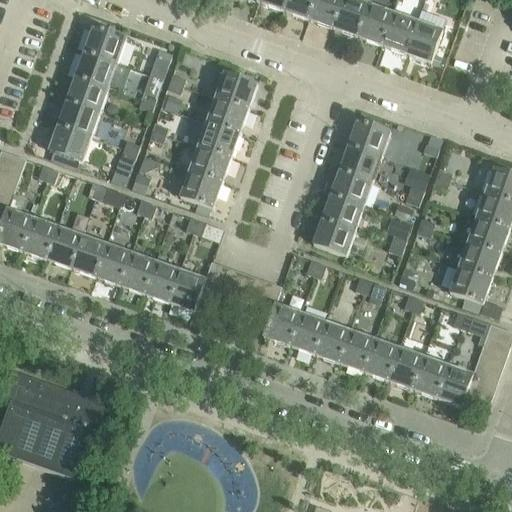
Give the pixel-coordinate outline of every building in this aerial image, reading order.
[(289,0),(262,0),(260,7),(284,16),(289,0)] [(317,0),(289,0),(284,16),(308,25),(317,0)] [(345,0),(344,0),(317,0),(308,25),(334,34),(345,0)] [(370,9),(345,0),(334,34),(358,42),(370,9)] [(394,18),(370,9),(358,42),(382,51),(394,18)] [(419,26),(394,18),(382,51),(407,60),(419,26)] [(444,35),(419,26),(407,60),(432,69),(444,35)] [(95,31),(86,57),(119,69),(128,44),(95,31)] [(171,67),(174,60),(160,55),(158,62),(171,67)] [(86,57),(77,81),(110,93),(119,69),(86,57)] [(226,78),(216,104),(250,116),(259,90),(226,78)] [(187,85),(174,80),(171,88),(184,92),(187,85)] [(77,81),(68,106),(102,118),(110,93),(77,81)] [(184,92),(171,88),(168,95),(182,100),(184,92)] [(145,97),(143,105),(156,109),(159,102),(145,97)] [(167,99),(163,112),(176,116),(180,104),(167,99)] [(250,116),(216,104),(208,128),(241,140),(250,116)] [(156,109),(143,105),(140,112),(153,117),(156,109)] [(68,106),(60,131),(93,143),(102,118),(68,106)] [(359,125),(350,150),(383,162),(392,137),(359,125)] [(241,140),(208,128),(199,153),(232,165),(241,140)] [(156,129),(154,137),(167,141),(170,133),(156,129)] [(84,168),(93,143),(60,131),(51,156),(84,168)] [(167,141),(154,137),(151,144),(164,149),(167,141)] [(128,146),(125,154),(138,159),(141,151),(128,146)] [(350,150),(341,176),(374,188),(383,162),(350,150)] [(424,157),(437,162),(440,154),(427,150),(424,157)] [(232,165),(199,153),(190,177),(224,189),(232,165)] [(138,159),(125,154),(123,161),(136,166),(138,159)] [(2,156),(0,162),(0,168),(23,177),(27,165),(2,156)] [(0,168),(0,181),(19,188),(23,177),(0,168)] [(52,173),(44,171),(40,184),(47,187),(52,173)] [(60,176),(52,173),(47,187),(55,189),(60,176)] [(414,173),(409,188),(426,194),(431,179),(414,173)] [(454,179),(440,174),(438,182),(451,187),(454,179)] [(511,179),(495,174),(486,199),(511,208),(511,179)] [(341,176),(332,201),(365,213),(374,188),(341,176)] [(224,189),(190,177),(181,202),(215,214),(224,189)] [(152,183),(139,179),(136,186),(149,191),(152,183)] [(0,181),(0,194),(15,199),(19,188),(0,181)] [(451,187),(438,182),(435,190),(448,194),(451,187)] [(89,201),(97,204),(101,191),(93,188),(89,201)] [(101,191),(97,204),(104,207),(109,194),(101,191)] [(412,192),(409,200),(422,205),(425,197),(412,192)] [(0,194),(0,206),(11,211),(15,199),(0,194)] [(109,194),(104,207),(121,213),(126,200),(109,194)] [(511,231),(511,208),(486,199),(477,224),(510,236),(511,231)] [(422,205),(409,200),(407,207),(420,212),(422,205)] [(332,201),(323,225),(356,237),(365,213),(332,201)] [(0,206),(0,218),(7,221),(9,214),(11,211),(0,206)] [(138,219),(145,221),(150,208),(142,206),(138,219)] [(158,211),(150,208),(145,221),(153,224),(158,211)] [(9,214),(7,221),(2,233),(0,239),(0,248),(22,256),(34,223),(9,214)] [(59,232),(34,223),(22,256),(47,265),(59,232)] [(199,226),(191,223),(187,236),(194,239),(199,226)] [(436,228),(423,223),(420,231),(433,236),(436,228)] [(510,236),(477,224),(468,248),(502,260),(510,236)] [(348,261),(356,237),(323,225),(314,250),(348,261)] [(199,226),(194,239),(202,242),(207,228),(199,226)] [(433,236),(420,231),(418,239),(431,243),(433,236)] [(84,241),(59,232),(47,265),(72,274),(84,241)] [(108,249),(84,241),(72,274),(96,283),(108,249)] [(394,241),(392,249),(405,254),(408,246),(394,241)] [(502,260),(468,248),(460,273),(493,285),(502,260)] [(132,258),(108,249),(96,283),(120,291),(132,258)] [(405,254),(392,249),(389,256),(402,261),(405,254)] [(157,267),(132,258),(120,291),(145,300),(157,267)] [(320,269),(312,266),(307,279),(315,282),(320,269)] [(181,275),(157,267),(145,300),(170,309),(181,275)] [(212,267),(206,284),(204,292),(216,296),(225,271),(212,267)] [(327,271),(320,269),(315,282),(323,284),(327,271)] [(236,276),(225,271),(216,296),(228,300),(236,276)] [(418,278),(405,273),(403,281),(416,286),(418,278)] [(493,285),(460,273),(451,298),(466,303),(484,310),(493,285)] [(206,284),(181,275),(170,309),(195,317),(204,292),(206,284)] [(247,279),(236,276),(228,300),(238,304),(247,279)] [(260,284),(247,279),(238,304),(251,308),(260,284)] [(368,286),(361,283),(356,296),(364,299),(368,286)] [(271,288),(260,284),(251,308),(262,312),(271,288)] [(376,289),(368,286),(364,299),(371,302),(376,289)] [(283,292),(271,288),(262,312),(274,317),(276,309),(277,309),(283,292)] [(417,303),(410,301),(405,314),(413,316),(417,303)] [(425,306),(417,303),(413,316),(420,319),(425,306)] [(466,303),(463,313),(481,319),(484,310),(466,303)] [(302,318),(277,309),(276,309),(274,317),(265,342),(290,351),(302,318)] [(326,327),(302,318),(290,351),(315,360),(326,327)] [(467,321),(459,318),(454,331),(462,334),(467,321)] [(474,323),(467,321),(462,334),(469,337),(474,323)] [(351,335),(326,327),(315,360),(339,369),(351,335)] [(511,336),(492,330),(487,341),(511,349),(511,336)] [(375,344),(351,335),(339,369),(363,377),(375,344)] [(511,350),(511,349),(487,341),(483,352),(508,361),(511,350)] [(400,353),(375,344),(363,377),(388,386),(400,353)] [(508,361),(483,352),(479,364),(504,372),(508,361)] [(425,362),(400,353),(388,386),(413,395),(425,362)] [(449,370),(425,362),(413,395),(437,404),(449,370)] [(504,372),(479,364),(476,374),(500,383),(504,372)] [(474,379),(449,370),(437,404),(462,413),(468,398),(467,398),(472,386),(474,379)] [(500,383),(476,374),(474,379),(472,386),(496,394),(500,383)] [(115,412),(87,402),(14,377),(3,408),(12,411),(0,445),(0,459),(78,487),(95,440),(104,443),(115,412)] [(496,394),(472,386),(467,398),(468,398),(492,407),(496,394)]
